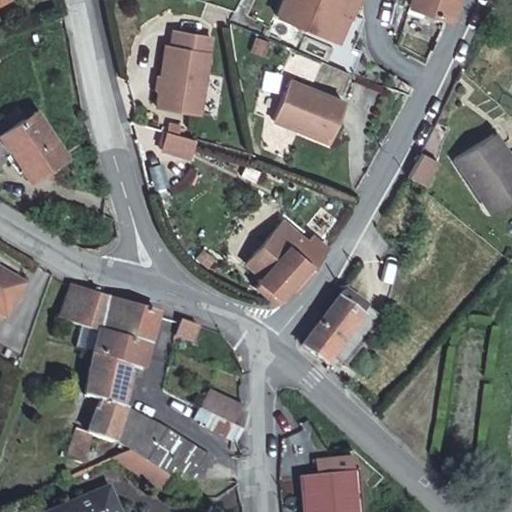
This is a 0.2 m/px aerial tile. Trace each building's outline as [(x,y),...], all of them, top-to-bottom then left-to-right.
[(282,0),(277,14),(335,37),(349,0),(282,0)] [(403,0),(446,15),(451,0),(403,0)] [(166,44),(161,76),(165,77),(163,85),(160,86),(156,105),(197,112),(210,35),(174,30),(171,44),(166,44)] [(326,138),(342,97),(289,75),(273,116),(287,122),(292,120),(299,123),(298,126),(326,138)] [(62,154),(34,108),(0,130),(0,134),(26,176),(62,154)] [(436,121),(420,151),(432,158),(448,128),(436,121)] [(191,137),(162,129),(157,147),(186,154),(191,137)] [(511,198),(511,173),(509,169),(490,138),(452,161),(486,215),(511,198)] [(419,157),(407,181),(423,189),(435,165),(419,157)] [(252,283),(272,301),(282,289),(289,294),(312,266),(307,262),(322,245),(309,235),(305,239),(298,233),(282,219),(246,261),(261,274),(252,283)] [(312,266),(314,268),(323,254),(326,249),(322,245),(307,262),(312,266)] [(0,269),(0,315),(1,317),(22,283),(0,269)] [(155,310),(70,283),(58,316),(99,330),(145,344),(155,310)] [(337,299),(300,345),(322,362),(359,316),(337,299)] [(174,336),(192,342),(199,325),(179,318),(174,336)] [(139,367),(145,344),(99,330),(93,354),(130,365),(139,367)] [(121,406),(130,365),(93,354),(82,394),(97,398),(121,406)] [(207,390),(198,407),(212,414),(234,425),(242,408),(207,390)] [(124,409),(121,406),(97,398),(84,434),(73,429),(63,458),(79,463),(89,435),(109,442),(111,443),(113,439),(124,409)] [(187,444),(124,409),(113,439),(130,450),(173,478),(212,503),(231,472),(187,444)] [(233,443),(242,428),(234,425),(212,414),(204,428),(233,443)] [(130,450),(113,457),(140,474),(167,487),(173,478),(130,450)] [(297,476),(299,511),(356,511),(354,472),(297,476)] [(116,511),(107,489),(77,502),(81,511),(116,511)] [(81,511),(77,502),(53,511),(81,511)]
